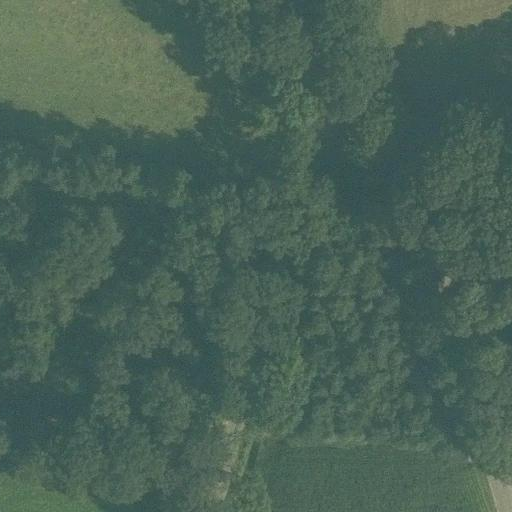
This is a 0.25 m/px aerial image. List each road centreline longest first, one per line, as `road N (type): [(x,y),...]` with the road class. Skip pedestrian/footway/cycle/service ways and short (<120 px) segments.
road 1 (unclassified): [(213,511),(314,123),(333,89)]
road 2 (track): [(0,415),(236,424)]
road 3 (tertiary): [(333,89),(396,168),(439,294)]
road 4 (tertiary): [(439,294),(508,511)]
road 5 (tertiary): [(244,0),(333,89)]
road 6 (track): [(396,168),(511,120)]
